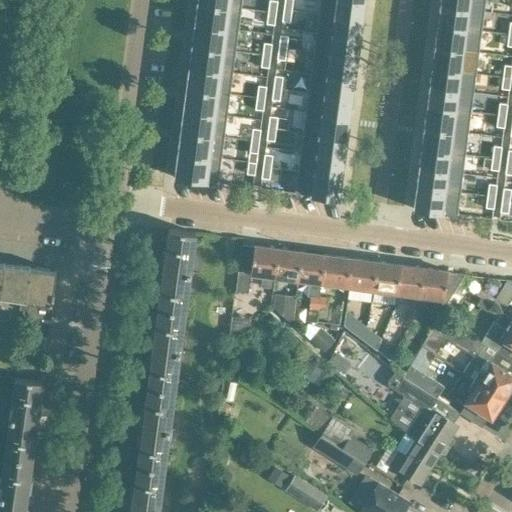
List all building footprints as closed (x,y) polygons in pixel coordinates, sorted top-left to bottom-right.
[(273,0),(270,0),(269,11),(277,13),(278,1),(273,0)] [(284,0),(283,8),(291,10),(292,0),(284,0)] [(319,0),(318,13),(362,19),(364,0),(319,0)] [(440,0),(440,5),(484,11),(485,0),(440,0)] [(197,2),(195,23),(238,29),(241,8),(197,2)] [(440,5),(438,24),(482,30),(484,11),(440,5)] [(283,8),(281,20),(289,21),(291,10),(283,8)] [(269,11),(267,23),(275,24),(277,13),(269,11)] [(318,13),(316,32),(359,38),(362,19),(318,13)] [(195,23),(192,45),(235,51),(238,29),(195,23)] [(438,24),(435,46),(479,51),(482,30),(438,24)] [(316,32),(313,51),(357,57),(359,38),(316,32)] [(279,35),(278,47),(286,48),(287,36),(279,35)] [(265,42),(263,54),(271,55),(272,43),(265,42)] [(192,45),(189,66),(233,72),(235,51),(192,45)] [(435,46),(432,67),(476,73),(479,51),(435,46)] [(278,47),(276,58),(284,59),(286,48),(278,47)] [(313,51),(310,73),(354,78),(357,57),(313,51)] [(263,54),(261,66),(269,67),(271,55),(263,54)] [(511,65),(505,65),(503,76),(511,77),(511,71),(511,65)] [(189,66),(186,88),(230,93),(233,72),(189,66)] [(432,67),(429,86),(473,92),(476,73),(432,67)] [(310,73),(308,92),(351,97),(354,78),(310,73)] [(274,75),(273,87),(280,88),(282,76),(274,75)] [(503,76),(502,88),(510,89),(511,77),(503,76)] [(259,85),(257,97),(265,98),(267,86),(259,85)] [(429,86),(427,105),(471,111),(473,92),(429,86)] [(273,87),(271,99),(279,100),(280,88),(273,87)] [(186,88),(183,109),(227,115),(230,93),(186,88)] [(308,92),(305,111),(349,116),(351,97),(308,92)] [(257,97),(256,109),(264,110),(265,98),(257,97)] [(500,103),(498,114),(506,116),(508,104),(500,103)] [(427,105),(424,126),(468,132),(471,111),(427,105)] [(183,109),(180,131),(224,136),(227,115),(183,109)] [(305,111),(302,132),(346,138),(349,116),(305,111)] [(498,114),(497,126),(505,127),(506,116),(498,114)] [(269,116),(267,127),(275,129),(277,117),(269,116)] [(424,126),(421,148),(465,154),(468,132),(424,126)] [(267,127),(266,139),(274,140),(275,129),(267,127)] [(253,128),(252,140),(260,141),(261,129),(253,128)] [(180,131),(177,152),(221,158),(224,136),(180,131)] [(302,132),(300,151),(344,157),(346,138),(302,132)] [(252,140),(250,152),(258,153),(260,141),(252,140)] [(494,145),(493,157),(501,158),(502,146),(494,145)] [(421,148),(419,167),(463,173),(465,154),(421,148)] [(300,151),(297,170),(341,176),(344,157),(300,151)] [(177,152),(174,177),(218,183),(221,158),(177,152)] [(264,154),(262,166),(270,167),(272,155),(264,154)] [(493,157),(491,169),(499,170),(501,158),(493,157)] [(249,161),(247,173),(255,174),(257,162),(249,161)] [(262,166),(261,177),(269,178),(270,167),(262,166)] [(419,167),(416,186),(460,192),(463,173),(419,167)] [(297,170),(294,193),(338,199),(341,176),(297,170)] [(489,183),(488,195),(496,196),(497,185),(489,183)] [(416,186),(413,209),(457,214),(460,192),(416,186)] [(502,188),(501,200),(509,201),(510,189),(502,188)] [(488,195),(486,207),(494,208),(496,196),(488,195)] [(501,200),(499,211),(507,213),(509,201),(501,200)] [(189,274),(195,232),(168,228),(162,270),(189,274)] [(237,283),(236,290),(248,292),(249,285),(251,274),(263,275),(261,285),(272,287),(273,287),(275,277),(273,277),(277,247),(254,244),(254,245),(243,244),(237,283)] [(296,280),(300,250),(277,247),(273,277),(275,277),(296,280)] [(317,308),(324,253),(300,250),(296,280),(309,282),(307,295),(311,295),(310,307),(317,308)] [(324,253),(320,283),(330,284),(345,286),(346,286),(350,257),(324,253)] [(373,290),(377,261),(350,257),(346,286),(373,290)] [(396,293),(400,264),(377,261),(373,290),(396,293)] [(22,317),(29,266),(4,263),(0,285),(0,368),(16,370),(18,356),(17,356),(22,317)] [(420,296),(424,267),(400,264),(396,293),(420,296)] [(53,297),(54,291),(53,291),(56,270),(29,266),(22,317),(50,320),(53,302),(51,302),(52,297),(53,297)] [(447,300),(464,272),(424,267),(420,296),(447,300)] [(184,311),(189,274),(162,270),(157,308),(184,311)] [(466,286),(473,275),(464,274),(459,282),(466,286)] [(272,297),(271,304),(293,323),(296,295),(276,293),(275,298),(272,297)] [(318,297),(317,308),(326,309),(327,298),(318,297)] [(511,299),(507,307),(505,306),(506,305),(496,298),(492,305),(511,318),(511,299)] [(460,325),(468,313),(448,301),(441,313),(460,325)] [(511,318),(492,305),(488,310),(498,316),(496,320),(511,329),(504,341),(511,346),(511,318)] [(417,321),(419,308),(409,307),(407,320),(417,321)] [(179,351),(184,311),(157,308),(152,347),(179,351)] [(346,309),(344,324),(361,337),(366,324),(346,309)] [(451,323),(443,336),(445,338),(473,355),(476,357),(484,343),(451,323)] [(382,337),(366,324),(361,337),(376,349),(380,340),(380,341),(382,337)] [(395,352),(380,341),(380,340),(376,349),(390,360),(392,356),(395,352)] [(473,355),(462,372),(472,379),(503,398),(510,387),(511,386),(511,374),(490,361),(497,350),(484,343),(476,357),(473,355)] [(174,390),(179,351),(152,347),(147,387),(174,390)] [(401,377),(363,348),(356,358),(371,370),(393,387),(401,377)] [(265,355),(271,369),(287,364),(282,349),(265,355)] [(318,365),(301,353),(292,366),(308,378),(318,365)] [(43,374),(45,359),(44,359),(18,356),(16,370),(43,374)] [(403,375),(402,376),(436,398),(444,385),(411,364),(403,375)] [(462,372),(449,392),(465,402),(467,402),(459,413),(471,421),(479,410),(488,416),(491,418),(493,414),(496,413),(498,410),(497,407),(503,398),(472,379),(462,372)] [(37,419),(41,386),(42,380),(14,376),(9,415),(37,419)] [(436,398),(402,376),(396,387),(430,408),(436,398)] [(169,429),(174,390),(147,387),(142,425),(169,429)] [(308,408),(302,418),(322,431),(322,432),(365,461),(373,449),(351,436),(355,429),(312,402),(308,408)] [(458,424),(433,409),(431,411),(422,405),(405,432),(439,454),(439,453),(444,453),(449,447),(446,443),(458,424)] [(32,458),(37,419),(9,415),(4,455),(32,458)] [(164,468),(169,429),(142,425),(137,465),(164,468)] [(365,461),(322,432),(313,446),(357,475),(365,461)] [(419,484),(439,454),(405,432),(396,448),(399,450),(389,465),(419,484)] [(0,495),(26,499),(31,465),(32,458),(4,455),(0,481),(0,495)] [(158,507),(164,468),(137,465),(132,504),(158,507)] [(287,489),(318,508),(326,494),(296,475),(287,489)] [(402,511),(409,502),(378,483),(365,475),(348,503),(363,511),(402,511)] [(0,511),(24,511),(26,499),(0,495),(0,511)]
